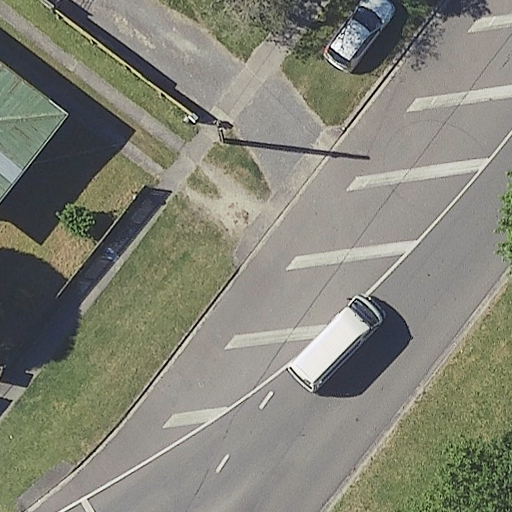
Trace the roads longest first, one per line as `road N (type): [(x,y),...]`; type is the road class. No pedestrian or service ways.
road 1 (secondary): [(331,406),(511,222)]
road 2 (primary): [(162,511),(331,406)]
road 3 (secondary): [(268,511),(331,406)]
